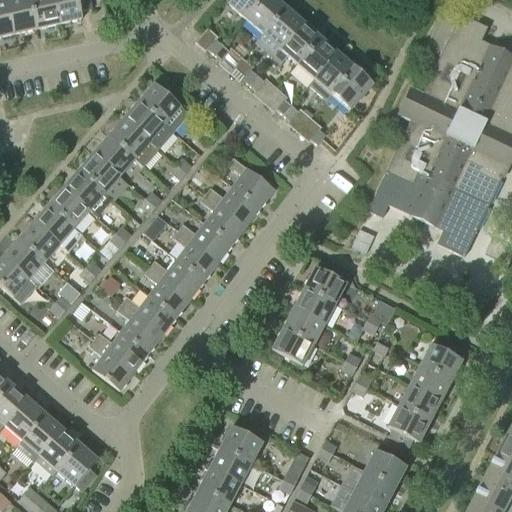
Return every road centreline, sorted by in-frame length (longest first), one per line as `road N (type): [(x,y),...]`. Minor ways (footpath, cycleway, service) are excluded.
road 1 (residential): [(185,342),(319,169)]
road 2 (residential): [(155,32),(319,169)]
road 3 (residential): [(127,448),(0,345)]
road 4 (residential): [(322,426),(235,380),(185,342)]
road 5 (residential): [(0,72),(155,32)]
road 6 (residential): [(127,448),(127,421),(185,342)]
